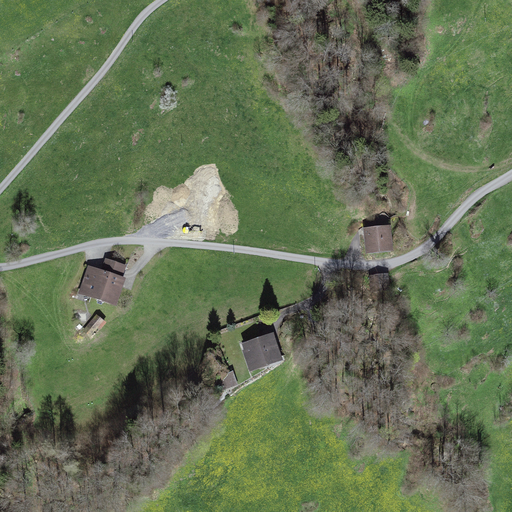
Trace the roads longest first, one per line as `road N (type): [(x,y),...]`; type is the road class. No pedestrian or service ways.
road 1 (unclassified): [(511,173),(401,260),(354,265),(124,241),(0,268)]
road 2 (residential): [(0,188),(162,0)]
